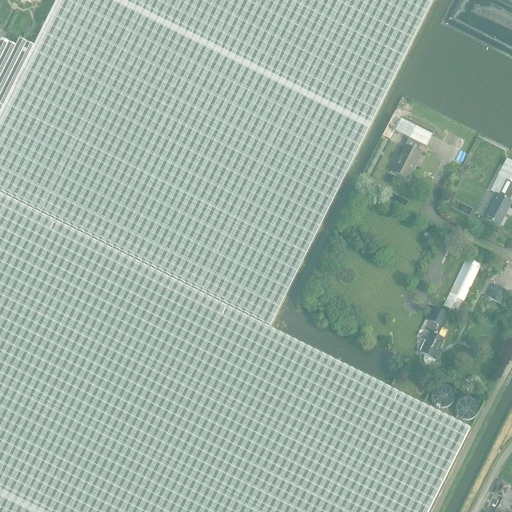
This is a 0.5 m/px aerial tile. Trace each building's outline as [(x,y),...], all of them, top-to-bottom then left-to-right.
[(56,0),(33,47),(0,113),(0,192),(269,326),(431,0),(56,0)] [(0,113),(33,47),(19,40),(15,47),(1,40),(0,42),(0,113)] [(409,139),(415,127),(401,120),(395,131),(409,139)] [(432,135),(415,127),(409,139),(421,145),(426,147),(432,135)] [(414,168),(421,155),(417,153),(421,145),(409,139),(405,147),(392,172),(408,180),(412,171),(411,171),(413,167),(414,168)] [(511,161),(507,159),(498,176),(511,183),(511,161)] [(511,202),(508,201),(511,193),(511,183),(498,176),(490,191),(495,194),(483,218),(499,227),(511,202)] [(0,511),(428,511),(470,430),(0,195),(0,511)] [(463,302),(481,265),(466,258),(443,307),(453,312),(459,300),(463,302)] [(495,285),(488,298),(501,305),(507,292),(495,285)] [(438,352),(439,349),(444,340),(437,337),(442,328),(448,315),(434,308),(428,321),(424,331),(429,334),(425,342),(424,341),(420,351),(421,351),(420,353),(425,356),(424,358),(423,360),(424,363),(425,365),(428,366),(430,366),(432,365),(434,363),(435,361),(437,361),(440,353),(438,352)] [(495,494),(503,498),(509,486),(501,482),(495,494)]
